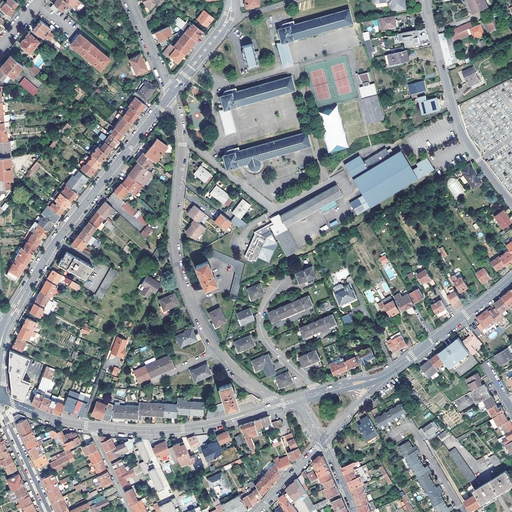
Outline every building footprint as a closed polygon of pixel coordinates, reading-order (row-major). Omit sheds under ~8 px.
[(14,0),(7,0),(6,2),(13,8),(18,3),(14,0)] [(56,0),(53,4),(59,8),(62,11),(68,3),(64,0),(56,0)] [(64,0),(68,3),(75,9),(81,2),(78,0),(64,0)] [(143,0),(145,3),(147,7),(148,7),(150,11),(158,0),(143,0)] [(373,0),(374,3),(376,4),(388,2),(391,5),(392,11),(396,10),(396,11),(400,11),(400,10),(405,9),(405,7),(406,7),(405,1),(401,1),(401,0),(373,0)] [(484,0),(468,0),(474,12),(487,6),(484,0)] [(8,14),(13,8),(6,2),(1,8),(3,10),(2,11),(3,12),(5,11),(8,14)] [(204,9),(198,18),(202,21),(201,22),(202,24),(203,23),(207,25),(214,16),(204,9)] [(352,23),(349,10),(293,25),(292,22),(283,25),(282,26),(282,27),(282,28),(278,30),(281,42),(277,44),(284,67),(294,64),(287,41),(352,23)] [(509,14),(510,18),(511,16),(511,14),(510,10),(491,18),(496,29),(498,28),(495,20),(509,14)] [(397,25),(395,15),(373,19),(374,29),(397,25)] [(182,28),(185,23),(179,18),(176,23),(182,28)] [(491,18),(486,20),(491,31),(496,29),(491,18)] [(185,31),(196,39),(201,32),(203,30),(193,22),(192,23),(188,19),(185,23),(182,28),(181,28),(184,30),(185,31)] [(40,20),(36,25),(52,38),(54,40),(56,38),(49,31),(51,29),(40,20)] [(482,22),(467,28),(465,24),(453,29),(456,34),(446,38),(445,32),(439,34),(441,40),(448,66),(457,62),(459,57),(455,43),(454,41),(455,40),(473,33),(475,38),(485,33),(481,25),(483,24),(482,22)] [(52,38),(36,25),(32,29),(43,38),(45,36),(50,40),(52,38)] [(172,35),(168,26),(155,31),(160,41),(164,39),(172,35)] [(418,29),(398,33),(400,41),(405,40),(407,46),(421,43),(419,35),(418,29)] [(184,30),(173,45),(174,46),(185,31),(184,30)] [(185,31),(174,46),(184,54),(185,54),(184,54),(196,39),(185,31)] [(30,34),(29,33),(20,44),(22,46),(21,47),(28,54),(39,42),(33,37),(34,36),(31,34),(30,34)] [(110,58),(80,34),(71,45),(101,69),(110,58)] [(372,47),(370,38),(366,39),(365,39),(366,44),(369,53),(372,52),(375,51),(373,46),(372,47)] [(248,69),(258,66),(256,57),(259,57),(258,50),(254,51),(252,43),(241,46),(248,69)] [(184,54),(174,46),(173,45),(168,52),(171,55),(170,55),(178,62),(184,54)] [(392,64),(403,62),(410,60),(407,50),(385,55),(387,65),(386,65),(386,68),(392,67),(392,64)] [(147,69),(140,54),(130,59),(137,74),(147,69)] [(0,67),(12,77),(13,78),(23,65),(21,63),(11,55),(0,67)] [(32,63),(27,69),(35,76),(40,70),(32,63)] [(473,66),(463,71),(470,86),(480,81),(473,66)] [(0,76),(7,83),(12,77),(0,67),(0,76)] [(384,119),(375,84),(369,85),(371,83),(369,82),(371,81),(369,72),(359,75),(364,83),(365,83),(364,85),(366,86),(360,87),(370,123),(384,119)] [(24,77),(19,83),(33,94),(38,88),(24,77)] [(294,91),(291,77),(236,93),(235,89),(227,91),(226,92),(225,93),(224,94),(224,95),(224,96),(220,97),(224,110),(220,111),(226,134),(236,131),(229,109),(294,91)] [(423,80),(409,84),(412,94),(426,90),(423,80)] [(136,97),(144,103),(156,89),(152,86),(153,84),(150,82),(149,83),(146,81),(137,93),(136,92),(133,95),(136,97)] [(78,98),(86,88),(82,85),(80,88),(78,86),(74,90),(77,92),(74,95),(78,98)] [(427,100),(426,95),(420,97),(424,111),(429,109),(430,111),(441,108),(437,97),(427,100)] [(129,106),(131,107),(139,113),(146,104),(144,103),(136,97),(129,106)] [(136,117),(139,113),(131,107),(124,115),(124,117),(132,122),(136,117)] [(327,153),(348,148),(338,107),(318,112),(327,153)] [(120,120),(117,124),(114,127),(115,128),(123,134),(124,132),(128,127),(132,122),(124,117),(115,110),(111,115),(114,117),(115,116),(120,120)] [(109,118),(106,121),(114,127),(117,124),(109,118)] [(68,123),(62,130),(65,132),(70,125),(68,123)] [(110,133),(111,134),(118,139),(123,134),(115,128),(110,133)] [(311,146),(307,132),(240,151),(239,148),(230,151),(229,151),(228,152),(228,153),(228,155),(224,156),(228,169),(248,163),(249,166),(250,168),(250,169),(251,169),(252,170),(253,170),(253,171),(254,171),(256,171),(257,171),(258,170),(259,169),(260,169),(260,168),(261,167),(261,166),(261,165),(261,164),(260,160),(311,146)] [(102,133),(98,137),(104,141),(107,137),(102,133)] [(111,134),(105,141),(112,147),(118,139),(111,134)] [(59,139),(56,137),(49,147),(51,149),(59,139)] [(153,160),(155,162),(167,146),(157,138),(154,142),(152,140),(148,145),(150,147),(145,154),(153,160)] [(7,140),(0,141),(0,156),(11,155),(10,145),(10,141),(7,141),(7,140)] [(98,146),(107,153),(112,147),(105,141),(105,142),(106,142),(103,145),(100,143),(98,146)] [(92,154),(93,155),(102,161),(107,153),(98,146),(92,154)] [(511,147),(501,148),(505,150),(500,154),(500,159),(496,157),(492,161),(493,171),(507,188),(509,189),(509,191),(511,194),(511,147)] [(344,164),(352,178),(363,195),(350,203),(355,213),(365,207),(365,208),(417,177),(413,170),(401,151),(393,155),(391,151),(387,153),(384,148),(375,153),(375,154),(364,160),(360,155),(344,164)] [(139,162),(146,169),(153,160),(145,154),(143,152),(136,161),(139,162)] [(17,174),(19,180),(21,180),(43,153),(33,153),(17,174)] [(0,177),(10,179),(13,179),(11,155),(0,156),(0,177)] [(87,161),(96,168),(102,161),(93,155),(91,158),(89,156),(86,160),(87,161)] [(416,171),(419,176),(433,168),(427,157),(416,163),(418,166),(419,169),(416,171)] [(91,175),(96,168),(87,161),(82,167),(91,175)] [(35,171),(40,164),(37,162),(31,169),(35,171)] [(153,173),(146,169),(139,162),(133,170),(129,175),(142,185),(146,180),(147,181),(153,173)] [(207,166),(203,162),(198,167),(196,166),(194,168),(196,170),(194,173),(205,182),(206,181),(208,183),(213,177),(210,175),(211,174),(205,169),(207,166)] [(471,168),(463,174),(473,188),(481,183),(471,168)] [(89,177),(79,170),(75,176),(73,174),(72,176),(83,185),(89,177)] [(129,190),(137,198),(143,191),(140,189),(142,186),(142,185),(129,175),(127,178),(122,184),(129,190)] [(83,185),(72,176),(66,183),(67,184),(77,192),(83,185)] [(10,179),(0,177),(0,193),(7,193),(6,188),(10,188),(10,183),(10,179)] [(77,192),(67,184),(64,182),(63,183),(66,186),(61,192),(71,200),(77,192)] [(122,198),(129,190),(122,184),(121,183),(109,198),(114,202),(115,201),(122,208),(124,207),(134,216),(135,215),(146,225),(150,221),(139,210),(138,211),(128,201),(126,202),(122,198)] [(274,232),(286,225),(342,195),(337,184),(276,218),(274,216),(270,218),(272,222),(269,224),(270,226),(274,232)] [(228,206),(233,200),(229,197),(230,196),(216,185),(210,193),(224,203),(228,206)] [(58,201),(65,207),(71,200),(61,192),(55,199),(58,201)] [(243,226),(247,224),(240,218),(251,205),(243,199),(233,212),(235,214),(233,218),(243,226)] [(47,204),(48,205),(60,214),(65,207),(58,201),(55,203),(53,202),(51,204),(48,202),(47,204)] [(107,216),(114,209),(106,201),(100,208),(107,216)] [(44,215),(53,222),(57,218),(60,214),(48,205),(42,213),(44,215)] [(196,220),(199,222),(206,214),(195,206),(188,214),(196,220)] [(503,228),(511,222),(502,210),(494,217),(503,228)] [(94,215),(101,222),(105,217),(97,211),(94,215)] [(38,223),(44,215),(42,213),(35,221),(38,223)] [(221,213),(215,221),(225,229),(228,226),(232,221),(222,214),(221,213)] [(44,215),(38,223),(47,230),(53,222),(44,215)] [(114,226),(107,220),(104,224),(101,222),(94,215),(89,221),(97,228),(99,230),(104,225),(111,230),(114,226)] [(187,233),(196,239),(202,232),(203,232),(207,228),(199,222),(196,220),(192,224),(193,225),(187,233)] [(28,229),(32,232),(41,238),(47,230),(38,223),(35,221),(28,229)] [(97,228),(89,221),(84,229),(91,234),(97,228)] [(255,261),(257,257),(269,262),(276,244),(267,228),(270,226),(269,224),(254,232),(255,234),(251,242),(253,243),(249,252),(247,251),(245,256),(248,258),(247,260),(251,261),(252,259),(255,261)] [(299,249),(286,225),(274,232),(287,256),(299,249)] [(140,233),(146,238),(152,230),(147,226),(140,233)] [(28,229),(23,238),(27,240),(32,232),(28,229)] [(88,243),(89,243),(94,236),(91,234),(84,229),(79,236),(88,243)] [(41,238),(32,232),(27,240),(37,246),(41,238)] [(202,232),(196,239),(199,241),(204,233),(203,232),(202,232)] [(73,244),(83,250),(84,247),(88,243),(79,236),(73,244)] [(23,248),(32,253),(37,246),(27,240),(23,248)] [(449,254),(444,246),(441,248),(446,256),(449,254)] [(23,248),(21,247),(15,258),(26,264),(32,253),(23,248)] [(161,251),(157,248),(151,258),(155,262),(161,251)] [(245,264),(212,249),(209,255),(232,266),(235,273),(230,295),(237,296),(240,283),(245,264)] [(511,252),(510,250),(501,257),(506,264),(507,266),(511,262),(511,252)] [(67,252),(59,262),(68,267),(67,269),(70,271),(71,269),(85,278),(90,271),(91,272),(93,267),(67,252)] [(388,261),(385,256),(380,259),(383,264),(388,261)] [(501,257),(500,256),(491,262),(497,270),(506,264),(501,257)] [(16,280),(26,264),(15,258),(11,258),(10,260),(14,262),(7,274),(16,280)] [(216,283),(207,261),(196,266),(200,276),(199,276),(199,278),(200,280),(201,279),(205,288),(216,283)] [(383,267),(390,280),(397,276),(391,263),(383,267)] [(311,266),(303,269),(307,279),(315,275),(311,266)] [(102,298),(119,272),(112,268),(95,294),(102,298)] [(485,268),(477,273),(484,283),(492,277),(485,268)] [(57,283),(62,275),(53,269),(48,278),(57,283)] [(84,279),(85,278),(71,269),(70,271),(84,279)] [(295,273),(299,282),(307,279),(303,269),(295,273)] [(427,282),(432,279),(427,269),(418,275),(422,283),(426,281),(427,282)] [(462,291),(469,287),(463,276),(459,279),(456,274),(451,276),(454,281),(455,281),(462,291)] [(144,287),(141,292),(147,297),(151,291),(154,293),(160,284),(146,275),(141,285),(144,287)] [(52,296),(58,286),(47,280),(41,291),(51,296),(52,296)] [(77,289),(79,285),(72,281),(70,284),(70,285),(77,289)] [(357,298),(349,282),(343,286),(344,289),(335,293),(341,306),(357,298)] [(264,294),(260,284),(253,287),(247,289),(252,299),(264,294)] [(372,294),(373,294),(371,289),(365,291),(368,303),(374,301),(372,294)] [(406,289),(394,297),(403,311),(415,304),(406,289)] [(424,298),(419,289),(411,294),(416,303),(424,298)] [(511,289),(511,291),(503,297),(510,306),(511,304),(511,289)] [(50,300),(51,296),(41,291),(35,303),(49,311),(54,302),(50,300)] [(447,296),(456,309),(464,304),(456,291),(447,296)] [(179,303),(174,293),(159,299),(164,310),(179,303)] [(309,295),(301,299),(305,309),(313,305),(309,295)] [(496,304),(498,307),(502,312),(510,306),(503,297),(499,301),(496,304)] [(301,299),(293,302),(297,312),(305,309),(301,299)] [(445,317),(449,314),(440,300),(432,306),(439,317),(442,315),(443,314),(445,317)] [(394,301),(386,306),(389,312),(392,317),(400,312),(394,301)] [(293,302),(285,306),(289,315),(297,312),(293,302)] [(383,302),(378,305),(384,315),(389,312),(386,306),(383,302)] [(49,315),(51,311),(49,311),(35,303),(30,311),(40,317),(43,312),(49,315)] [(285,306),(277,309),(281,319),(289,315),(285,306)] [(226,320),(219,307),(209,313),(213,321),(212,322),(214,327),(226,320)] [(495,318),(502,312),(498,307),(494,310),(491,307),(488,310),(495,318)] [(254,318),(250,308),(237,313),(241,323),(254,318)] [(273,322),(281,319),(277,309),(270,312),(273,322)] [(486,328),(496,319),(495,318),(488,310),(478,318),(486,328)] [(344,324),(352,322),(349,314),(342,316),(344,324)] [(333,315),(325,318),(329,327),(335,325),(337,324),(333,315)] [(23,326),(32,330),(38,334),(39,332),(34,330),(35,328),(36,328),(38,325),(42,327),(42,325),(27,318),(23,326)] [(325,318),(317,321),(321,331),(329,327),(325,318)] [(317,321),(309,325),(313,334),(321,331),(317,321)] [(305,337),(306,337),(313,334),(309,325),(301,328),(305,337)] [(29,335),(32,330),(23,326),(18,336),(25,339),(28,334),(29,335)] [(473,331),(478,336),(482,333),(477,327),(473,331)] [(197,339),(192,329),(177,336),(181,346),(197,339)] [(488,336),(491,340),(498,335),(494,329),(491,331),(492,333),(488,336)] [(475,350),(483,344),(472,331),(469,333),(471,336),(472,337),(469,339),(470,340),(467,342),(466,340),(462,342),(471,354),(475,350)] [(406,343),(400,332),(396,335),(398,338),(393,340),(392,339),(388,341),(394,352),(403,347),(404,348),(408,346),(406,343)] [(254,344),(250,335),(235,342),(239,351),(254,344)] [(126,340),(117,337),(111,353),(120,356),(121,355),(123,356),(126,350),(123,349),(126,340)] [(13,347),(22,351),(24,347),(26,342),(17,338),(13,347)] [(447,348),(448,350),(449,349),(461,340),(459,338),(447,348)] [(447,348),(440,353),(446,361),(448,363),(451,368),(454,366),(468,356),(471,354),(462,342),(461,340),(449,349),(448,350),(447,348)] [(371,347),(365,350),(364,348),(362,349),(363,351),(359,353),(364,363),(369,361),(369,360),(376,357),(371,347)] [(511,358),(511,353),(511,352),(508,347),(496,355),(501,364),(511,358)] [(8,362),(9,364),(12,392),(14,396),(18,397),(24,400),(30,383),(22,380),(30,358),(10,350),(8,362)] [(316,350),(308,354),(312,363),(320,360),(316,350)] [(345,359),(342,353),(340,354),(342,358),(337,360),(339,364),(346,361),(345,359)] [(440,353),(432,359),(438,367),(446,361),(440,353)] [(276,372),(268,354),(252,361),(256,370),(264,367),(265,366),(269,375),(276,372)] [(312,363),(308,354),(300,357),(304,366),(312,363)] [(175,366),(170,355),(158,360),(163,372),(165,371),(175,366)] [(360,355),(356,357),(351,359),(350,356),(345,359),(346,361),(349,369),(363,362),(360,355)] [(468,356),(454,366),(456,368),(470,358),(468,356)] [(430,360),(422,366),(430,375),(439,369),(438,367),(432,359),(430,360)] [(163,372),(158,360),(146,365),(151,377),(153,376),(163,372)] [(330,364),(335,375),(340,373),(337,366),(338,365),(336,361),(335,362),(333,363),(330,364)] [(349,369),(346,361),(339,364),(338,365),(337,366),(340,373),(349,369)] [(439,369),(448,363),(446,361),(438,367),(439,369)] [(211,374),(207,364),(191,371),(195,381),(211,374)] [(55,369),(47,365),(43,376),(51,379),(55,369)] [(151,377),(146,365),(134,371),(139,382),(149,378),(151,377)] [(292,381),(288,371),(276,377),(280,387),(292,381)] [(473,391),(483,385),(481,381),(483,380),(482,378),(479,373),(469,379),(471,383),(469,384),(473,391)] [(57,401),(59,397),(53,395),(51,399),(44,396),(51,379),(43,376),(38,389),(36,394),(32,403),(38,406),(53,412),(53,410),(57,401)] [(206,418),(214,417),(214,413),(251,401),(254,404),(263,402),(263,401),(251,393),(236,398),(235,395),(236,395),(235,392),(234,392),(231,383),(219,387),(224,402),(209,407),(206,418)] [(478,403),(480,402),(492,395),(489,390),(485,384),(483,385),(473,391),(471,392),(478,403)] [(71,390),(69,394),(66,404),(64,408),(69,410),(76,392),(71,390)] [(66,404),(69,394),(66,392),(63,399),(59,397),(57,401),(66,404)] [(80,394),(76,392),(69,410),(73,412),(80,394)] [(80,394),(73,412),(77,413),(78,414),(85,396),(80,394)] [(487,410),(500,403),(495,394),(492,395),(480,402),(486,410),(487,410)] [(90,397),(85,396),(78,414),(83,416),(90,397)] [(145,400),(139,400),(139,405),(139,415),(152,415),(152,403),(145,403),(145,400)] [(66,404),(57,401),(53,410),(55,411),(62,414),(64,408),(66,404)] [(102,418),(107,405),(97,401),(92,414),(102,418)] [(177,413),(190,414),(190,401),(177,401),(177,405),(177,413)] [(204,402),(190,401),(190,414),(203,414),(204,402)] [(107,421),(112,417),(124,418),(125,404),(112,404),(112,403),(108,403),(107,405),(102,418),(107,421)] [(164,404),(152,403),(152,415),(164,416),(164,404)] [(398,406),(397,407),(402,417),(405,415),(409,413),(404,403),(401,404),(398,406)] [(502,407),(500,403),(487,410),(492,419),(495,418),(504,412),(501,407),(502,407)] [(125,404),(124,418),(138,418),(139,415),(139,405),(125,404)] [(164,416),(176,417),(177,413),(177,405),(164,404),(164,416)] [(391,410),(390,411),(395,421),(398,419),(402,417),(397,407),(395,408),(394,408),(391,410)] [(385,414),(383,415),(389,425),(392,423),(395,421),(390,411),(388,412),(385,414)] [(504,412),(495,418),(500,426),(503,424),(509,421),(508,419),(507,417),(508,416),(505,412),(504,412)] [(20,431),(22,436),(32,431),(26,417),(19,414),(13,416),(20,431)] [(378,418),(376,419),(382,428),(385,427),(389,425),(383,415),(381,416),(377,418),(378,418)] [(264,424),(270,422),(268,416),(260,419),(263,426),(265,425),(264,424)] [(379,433),(370,416),(363,420),(365,424),(360,427),(367,438),(379,433)] [(257,428),(263,426),(260,419),(253,421),(240,426),(250,448),(252,447),(254,446),(249,433),(250,432),(249,429),(256,426),(257,428)] [(509,421),(503,424),(507,433),(511,430),(511,424),(510,420),(509,421)] [(435,421),(424,428),(428,435),(438,428),(437,426),(438,426),(435,421)] [(439,437),(443,443),(453,434),(450,431),(448,429),(439,437)] [(52,430),(49,431),(52,439),(58,436),(57,433),(56,430),(52,430)] [(504,436),(502,437),(507,445),(511,441),(511,430),(507,433),(504,435),(504,436)] [(23,437),(25,442),(35,437),(34,434),(32,431),(22,436),(23,437)] [(77,434),(72,433),(68,435),(67,434),(64,436),(63,435),(61,431),(57,433),(58,436),(62,444),(63,443),(65,448),(66,448),(66,449),(74,446),(74,445),(80,442),(77,434)] [(220,445),(232,439),(228,431),(216,436),(220,445)] [(291,433),(284,436),(291,450),(298,447),(291,433)] [(28,449),(38,445),(42,443),(39,436),(35,437),(25,442),(28,448),(28,449)] [(58,436),(52,439),(57,448),(62,446),(62,444),(58,436)] [(118,438),(111,438),(107,440),(106,437),(99,436),(106,451),(121,444),(118,438)] [(203,451),(196,436),(187,440),(192,449),(198,446),(200,452),(203,451)] [(118,451),(127,447),(127,446),(133,443),(132,439),(130,439),(131,440),(121,444),(106,451),(110,459),(119,454),(118,451)] [(152,460),(143,440),(136,443),(144,460),(139,462),(145,475),(150,473),(158,491),(164,488),(155,468),(151,470),(147,462),(152,460)] [(89,442),(90,444),(90,446),(88,447),(88,445),(83,447),(86,455),(88,454),(98,450),(93,441),(89,442)] [(171,453),(175,462),(180,460),(173,445),(168,447),(165,441),(155,445),(156,447),(152,448),(153,449),(157,458),(160,456),(160,457),(171,453)] [(405,457),(408,456),(418,450),(416,446),(413,448),(412,445),(410,441),(400,447),(405,457)] [(5,442),(0,444),(0,451),(8,448),(6,445),(8,444),(7,442),(5,443),(5,442)] [(222,452),(217,442),(206,446),(207,448),(203,450),(207,459),(222,452)] [(118,451),(119,454),(134,448),(133,443),(127,446),(127,447),(118,451)] [(178,443),(173,445),(180,460),(183,466),(189,463),(189,462),(188,461),(195,458),(193,455),(191,456),(185,443),(179,446),(178,443)] [(31,454),(33,459),(41,456),(42,455),(38,445),(28,449),(31,454)] [(291,450),(288,452),(291,459),(301,454),(298,447),(291,450)] [(8,448),(0,451),(0,458),(10,454),(8,448)] [(456,448),(450,453),(473,485),(479,481),(456,448)] [(98,450),(88,454),(92,462),(89,463),(90,466),(90,465),(102,460),(100,454),(98,450)] [(237,450),(232,452),(233,455),(228,458),(227,457),(226,457),(225,456),(224,457),(227,463),(239,458),(237,454),(238,453),(237,450)] [(411,467),(421,461),(419,457),(417,455),(421,453),(418,450),(408,456),(410,460),(407,461),(411,467)] [(354,452),(339,458),(343,467),(356,461),(354,456),(356,456),(354,452)] [(493,452),(478,461),(479,463),(488,458),(495,455),(493,452)] [(72,453),(67,455),(70,462),(75,460),(72,453)] [(283,468),(291,465),(286,453),(284,453),(286,457),(279,459),(278,457),(274,459),(275,463),(281,474),(282,477),(286,473),(283,468)] [(13,461),(10,454),(0,458),(0,460),(2,466),(5,465),(13,461)] [(188,461),(189,462),(196,459),(197,456),(195,454),(193,455),(195,458),(188,461)] [(50,462),(55,473),(71,465),(70,462),(67,455),(57,459),(50,462)] [(495,455),(488,458),(496,468),(502,463),(500,460),(495,455)] [(37,468),(48,463),(47,460),(43,461),(41,456),(33,459),(35,463),(37,468)] [(315,469),(316,469),(327,464),(324,458),(323,457),(321,457),(319,457),(313,463),(314,466),(313,466),(314,469),(315,468),(315,469)] [(125,467),(121,459),(112,463),(115,470),(117,475),(129,469),(127,466),(125,467)] [(102,460),(90,465),(93,470),(95,469),(99,475),(108,471),(103,461),(102,460)] [(17,469),(13,461),(5,465),(9,473),(17,469)] [(357,461),(356,461),(343,467),(344,468),(346,473),(355,469),(354,466),(357,465),(356,463),(357,462),(357,461)] [(419,476),(430,470),(428,466),(425,468),(423,464),(421,461),(411,467),(415,474),(418,473),(419,476)] [(162,466),(168,473),(173,470),(167,462),(162,466)] [(281,474),(275,463),(267,472),(275,480),(276,479),(281,474)] [(320,478),(331,473),(327,465),(327,464),(316,469),(320,478)] [(349,481),(361,476),(367,473),(363,465),(355,469),(346,473),(346,475),(349,481)] [(135,475),(132,468),(129,469),(117,475),(122,484),(127,482),(125,478),(127,477),(127,478),(135,475)] [(423,487),(433,481),(431,478),(429,475),(432,473),(430,470),(419,476),(421,479),(419,481),(423,487)] [(484,504),(485,507),(498,499),(496,496),(498,495),(511,486),(511,477),(511,475),(509,472),(508,470),(507,470),(476,490),(484,504)] [(99,475),(97,476),(102,485),(105,483),(112,480),(108,471),(99,475)] [(306,480),(310,477),(308,474),(305,471),(297,479),(301,485),(307,482),(306,480)] [(317,479),(313,471),(312,472),(308,474),(310,477),(312,481),(317,479)] [(267,472),(261,478),(269,486),(270,485),(275,480),(267,472)] [(8,479),(12,489),(24,483),(19,473),(8,479)] [(47,490),(57,485),(58,484),(53,473),(42,479),(45,485),(47,490)] [(207,480),(210,488),(218,485),(222,493),(230,490),(223,473),(207,480)] [(323,483),(333,478),(331,474),(331,473),(320,478),(323,483)] [(388,474),(385,476),(390,484),(393,482),(388,474)] [(68,486),(79,481),(77,478),(76,476),(67,481),(63,482),(63,484),(67,482),(68,486)] [(352,488),(353,489),(365,484),(361,476),(349,481),(352,488)] [(255,485),(261,495),(269,486),(261,478),(255,485)] [(334,480),(333,478),(323,483),(323,484),(324,484),(327,489),(336,485),(334,480)] [(314,504),(305,491),(302,486),(301,485),(297,479),(294,483),(287,490),(288,492),(295,501),(296,501),(301,496),(310,511),(318,511),(317,509),(314,504)] [(431,496),(442,489),(440,486),(437,488),(435,485),(433,481),(423,487),(427,494),(429,493),(431,496)] [(252,485),(250,487),(257,499),(261,495),(255,485),(254,482),(251,483),(252,485)] [(24,483),(12,489),(10,490),(14,499),(18,497),(28,493),(24,483)] [(365,484),(353,489),(354,491),(357,499),(367,494),(368,494),(364,486),(368,485),(368,483),(365,484)] [(50,496),(53,501),(63,497),(57,485),(47,490),(50,496)] [(249,485),(244,488),(253,504),(254,505),(257,503),(256,501),(257,499),(250,487),(249,485)] [(329,498),(340,494),(337,486),(336,485),(327,489),(325,490),(329,498)] [(243,492),(239,494),(246,507),(248,511),(251,508),(250,505),(252,504),(253,504),(244,488),(244,487),(242,488),(243,492)] [(476,490),(474,488),(473,488),(474,489),(473,490),(476,495),(466,501),(471,511),(484,504),(476,490)] [(132,489),(125,492),(131,504),(137,501),(139,500),(138,498),(137,499),(132,489)] [(435,507),(445,501),(443,498),(441,495),(444,493),(442,489),(431,496),(433,499),(431,501),(435,507)] [(288,492),(284,495),(291,504),(295,501),(288,492)] [(28,493),(18,497),(22,507),(32,502),(28,493)] [(69,496),(68,494),(63,497),(53,501),(54,504),(55,507),(57,511),(58,511),(68,508),(64,499),(69,496)] [(239,494),(221,504),(224,511),(237,511),(246,507),(239,494)] [(317,509),(333,502),(342,498),(340,494),(329,498),(314,504),(317,509)] [(358,500),(361,507),(370,502),(367,494),(357,499),(358,500)] [(402,496),(411,511),(415,510),(406,494),(402,496)] [(91,505),(105,499),(103,495),(89,501),(90,503),(91,505)] [(292,511),(296,510),(291,504),(284,495),(283,496),(279,499),(283,506),(286,511),(292,511)] [(175,497),(158,505),(161,511),(174,511),(176,511),(175,509),(179,507),(175,497)] [(106,499),(106,498),(105,499),(91,505),(90,506),(92,511),(99,511),(98,509),(109,503),(107,499),(106,499)] [(333,502),(337,510),(346,506),(344,502),(342,498),(333,502)] [(139,505),(137,501),(131,504),(135,511),(134,511),(136,511),(145,508),(143,503),(142,503),(139,505)] [(437,511),(449,511),(454,510),(452,506),(448,508),(447,505),(445,501),(435,507),(437,511)] [(29,511),(36,509),(32,502),(22,507),(21,507),(23,511),(29,511)] [(76,511),(90,506),(91,505),(90,503),(89,504),(88,502),(69,511),(68,508),(58,511),(76,511)] [(363,511),(370,511),(374,510),(370,502),(361,507),(362,509),(363,511)]
